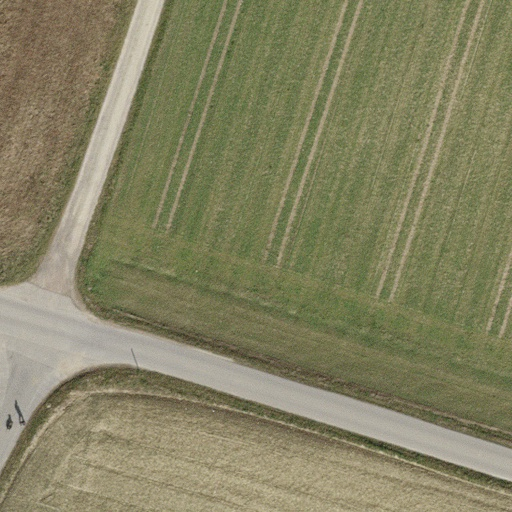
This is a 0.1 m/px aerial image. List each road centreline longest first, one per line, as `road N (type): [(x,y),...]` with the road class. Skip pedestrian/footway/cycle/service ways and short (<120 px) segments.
road 1 (track): [(511,463),(0,309)]
road 2 (track): [(44,321),(147,0)]
road 3 (unclassified): [(44,321),(0,434)]
